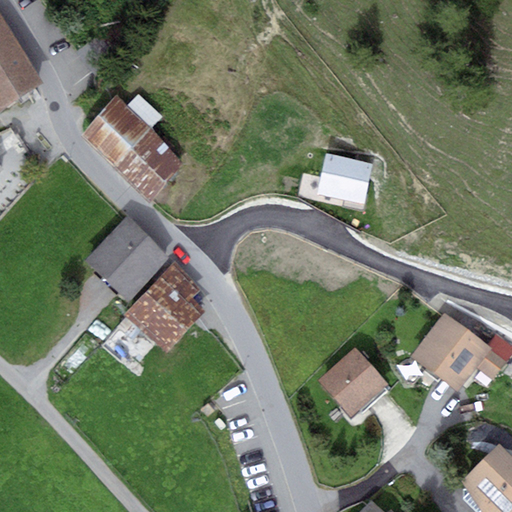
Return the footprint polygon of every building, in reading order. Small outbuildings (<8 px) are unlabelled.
[(0,108),(37,82),(0,19),(0,108)] [(116,54),(99,34),(78,51),(95,72),(116,54)] [(148,129),(117,102),(87,137),(152,198),(179,162),(148,129)] [(165,258),(128,221),(90,260),(128,298),(165,258)] [(192,284),(175,266),(119,327),(133,337),(143,325),(167,347),(200,312),(181,295),(192,284)] [(458,330),(444,319),(416,356),(437,372),(441,367),(461,382),(479,359),(485,351),(470,340),(473,336),(461,326),(458,330)] [(511,349),(511,345),(497,335),(485,351),(479,359),(496,371),(511,349)] [(388,390),(355,353),(324,380),(351,411),(357,406),(363,412),(388,390)] [(214,409),(208,403),(202,408),(208,415),(214,409)] [(215,421),(222,428),(226,424),(220,417),(215,421)] [(511,511),(511,460),(500,449),(467,482),(487,501),(487,511),(511,511)]
